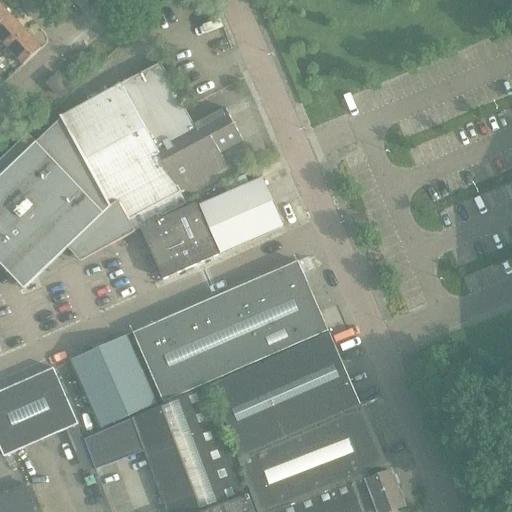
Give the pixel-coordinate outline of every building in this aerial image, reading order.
[(70,0),(58,0),(58,1),(67,11),(74,4),(70,0)] [(0,4),(0,23),(10,15),(0,4)] [(10,15),(0,23),(0,40),(7,49),(26,32),(10,15)] [(26,32),(7,49),(24,66),(42,49),(26,32)] [(0,264),(25,291),(68,249),(81,263),(136,233),(118,201),(119,201),(136,231),(186,205),(180,192),(227,167),(220,153),(243,141),(225,110),(194,126),(184,109),(160,64),(108,93),(105,88),(98,92),(101,97),(62,118),(62,117),(61,118),(62,120),(37,144),(28,135),(0,162),(0,264)] [(59,76),(49,85),(60,97),(70,88),(59,76)] [(200,207),(221,255),(283,227),(263,179),(200,207)] [(164,281),(195,267),(219,257),(196,205),(141,229),(164,281)] [(299,263),(134,334),(164,404),(329,332),(299,263)] [(241,457),(361,405),(330,334),(211,386),(241,457)] [(72,361),(73,364),(102,429),(157,405),(127,337),(72,361)] [(54,369),(0,392),(0,447),(4,458),(79,425),(54,369)] [(132,420),(84,441),(96,471),(145,452),(167,511),(362,511),(356,495),(352,484),(367,479),(366,478),(368,477),(366,471),(386,464),(361,406),(239,459),(251,491),(247,492),(208,387),(132,420)] [(391,473),(368,482),(370,489),(379,511),(390,511),(404,507),(391,473)] [(39,511),(30,487),(0,497),(0,511),(39,511)] [(379,511),(370,489),(356,495),(362,511),(379,511)]
